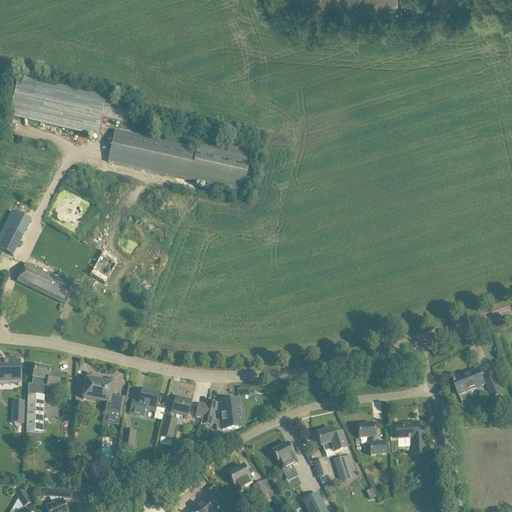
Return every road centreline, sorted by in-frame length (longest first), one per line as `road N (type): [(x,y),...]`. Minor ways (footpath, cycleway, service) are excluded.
road 1 (tertiary): [(0,337),(201,375),(257,376),(337,365),(415,341)]
road 2 (residential): [(109,511),(282,416),(326,402),(432,394)]
road 3 (unclassified): [(457,511),(449,432),(432,394)]
